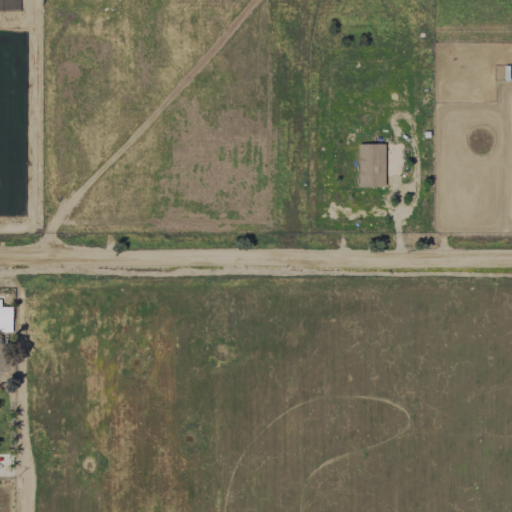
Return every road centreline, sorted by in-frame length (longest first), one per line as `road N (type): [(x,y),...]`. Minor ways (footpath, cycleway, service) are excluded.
road 1 (residential): [(0,260),(511,259)]
road 2 (residential): [(24,511),(24,348)]
